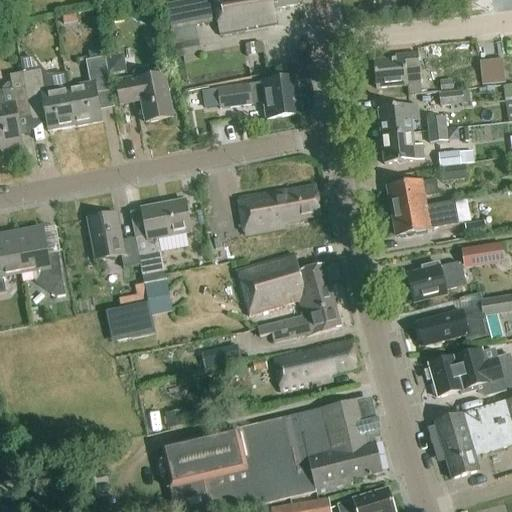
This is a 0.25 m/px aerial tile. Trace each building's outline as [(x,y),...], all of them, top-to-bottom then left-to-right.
[(295,0),(170,0),(166,1),(176,58),(183,57),(185,64),(198,62),(197,55),(200,55),(195,27),(217,23),(220,37),(275,27),(272,12),(297,7),(295,0)] [(63,17),(65,26),(76,24),(74,15),(63,17)] [(247,58),(264,55),(261,43),(245,46),(247,58)] [(110,93),(104,59),(102,50),(87,52),(89,62),(85,63),(89,86),(67,90),(74,129),(101,124),(95,96),(110,93)] [(420,87),(418,71),(419,71),(417,56),(395,58),(395,61),(373,63),(376,91),(420,87)] [(19,61),(21,75),(29,118),(44,115),(48,134),(74,129),(67,90),(64,75),(49,78),(33,58),(19,61)] [(479,65),(482,89),(505,86),(502,62),(479,65)] [(0,93),(1,94),(0,93),(0,151),(22,148),(17,120),(29,118),(21,75),(9,77),(10,84),(7,85),(2,89),(3,93),(0,93)] [(144,125),(172,120),(164,77),(136,82),(136,79),(115,83),(119,107),(140,104),(144,125)] [(251,101),(263,99),(266,121),(301,116),(296,80),(217,91),(220,112),(252,108),(251,101)] [(440,92),(452,91),(452,82),(439,83),(440,92)] [(469,92),(462,93),(463,105),(470,104),(469,92)] [(463,106),(463,105),(462,93),(461,93),(438,95),(440,108),(463,106)] [(378,111),(381,138),(411,135),(410,123),(418,122),(416,107),(378,111)] [(428,133),(445,131),(444,119),(426,121),(428,133)] [(445,131),(428,133),(429,145),(447,143),(445,131)] [(411,135),(381,138),(384,167),(423,163),(421,148),(413,149),(411,135)] [(438,156),(440,170),(460,167),(474,165),(473,152),(438,156)] [(460,167),(440,170),(441,184),(466,182),(465,181),(469,180),(467,169),(465,169),(464,167),(460,168),(460,167)] [(387,190),(392,215),(455,205),(455,203),(425,208),(424,200),(439,197),(436,182),(420,185),(420,184),(387,190)] [(277,194),(274,195),(237,201),(244,237),(285,230),(284,224),(320,217),(315,189),(277,196),(277,194)] [(134,240),(140,267),(142,278),(148,308),(170,304),(164,274),(165,274),(158,240),(191,234),(185,203),(141,212),(146,237),(134,239),(134,240)] [(455,205),(392,215),(396,238),(429,232),(445,229),(444,227),(459,224),(455,205)] [(123,270),(140,267),(134,240),(122,243),(116,216),(87,222),(95,263),(120,258),(123,270)] [(466,240),(486,236),(484,224),(464,227),(466,240)] [(38,272),(39,278),(35,284),(41,289),(51,295),(57,286),(63,285),(57,255),(47,257),(42,230),(13,236),(21,275),(38,272)] [(2,279),(21,275),(13,236),(0,238),(0,296),(5,296),(2,279)] [(502,244),(462,250),(465,271),(505,265),(502,244)] [(299,304),(302,315),(334,308),(322,267),(297,274),(292,258),(236,273),(248,319),(299,304)] [(414,304),(446,296),(447,302),(459,300),(456,290),(465,288),(459,265),(439,270),(438,266),(422,270),(423,274),(407,278),(414,304)] [(438,322),(418,328),(423,346),(437,342),(438,345),(465,338),(466,343),(490,337),(492,344),(505,340),(499,317),(511,315),(511,298),(511,299),(482,303),(480,304),(482,314),(463,318),(461,313),(438,319),(438,322)] [(334,308),(302,315),(303,319),(256,331),(259,339),(270,337),(273,346),(308,337),(308,339),(340,330),(334,308)] [(107,318),(112,344),(155,335),(150,310),(107,318)] [(319,380),(356,372),(350,345),(317,352),(317,350),(273,360),(281,395),(320,386),(319,380)] [(237,347),(203,355),(206,371),(241,364),(237,347)] [(433,384),(437,400),(483,387),(486,398),(505,393),(511,390),(511,362),(510,357),(497,360),(495,352),(483,355),(482,352),(474,354),(455,359),(454,358),(428,366),(429,371),(426,372),(429,382),(432,381),(433,384)] [(254,374),(267,371),(265,361),(252,364),(254,374)] [(350,483),(381,475),(374,444),(375,444),(365,400),(320,411),(319,413),(158,448),(174,511),(243,511),(316,495),(317,497),(351,488),(350,483)] [(482,457),(511,447),(511,401),(435,425),(452,482),(480,473),(474,455),(481,453),(482,457)] [(181,412),(165,415),(168,430),(184,427),(181,412)] [(338,511),(392,511),(387,492),(337,507),(338,511)] [(0,499),(0,504),(1,511),(13,511),(11,497),(0,499)] [(291,511),(331,511),(329,500),(291,507),(291,511)]
